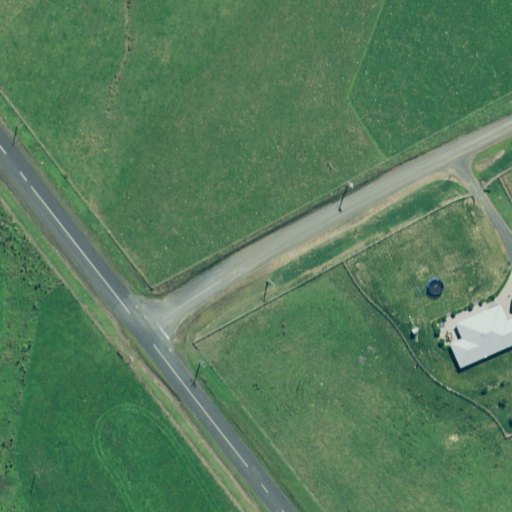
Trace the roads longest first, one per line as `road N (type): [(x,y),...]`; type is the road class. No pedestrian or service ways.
road 1 (unclassified): [(143,332),(228,274),(511,121)]
road 2 (unclassified): [(0,146),(143,332)]
road 3 (unclassified): [(143,332),(285,511)]
